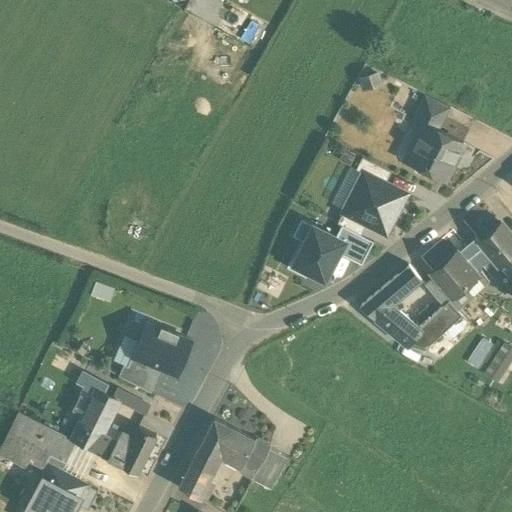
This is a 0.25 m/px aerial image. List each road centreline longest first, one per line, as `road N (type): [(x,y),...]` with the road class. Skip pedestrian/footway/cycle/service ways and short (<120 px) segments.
road 1 (residential): [(240,338),(351,293),(511,169)]
road 2 (track): [(0,227),(216,307),(240,338)]
road 3 (residential): [(240,338),(145,511)]
